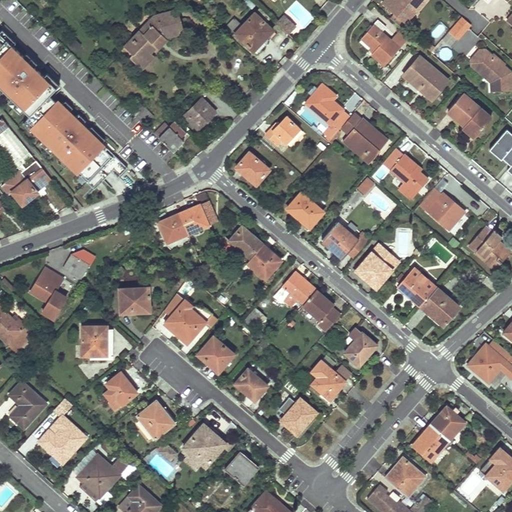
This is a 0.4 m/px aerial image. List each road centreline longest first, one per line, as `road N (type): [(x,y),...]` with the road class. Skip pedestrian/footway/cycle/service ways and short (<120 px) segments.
road 1 (residential): [(204,169),(423,356)]
road 2 (residential): [(511,211),(317,46)]
road 3 (residential): [(0,254),(204,169)]
road 4 (residential): [(159,347),(317,479)]
road 5 (residential): [(204,169),(317,46)]
road 6 (residential): [(423,356),(317,479)]
road 7 (residential): [(331,491),(438,369)]
